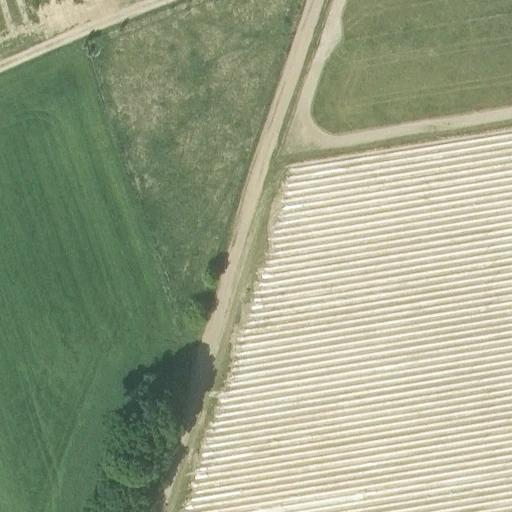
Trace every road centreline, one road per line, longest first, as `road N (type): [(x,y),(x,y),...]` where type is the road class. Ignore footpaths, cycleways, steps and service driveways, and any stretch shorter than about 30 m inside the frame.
road 1 (track): [(316,0),(145,511)]
road 2 (track): [(0,70),(173,0)]
